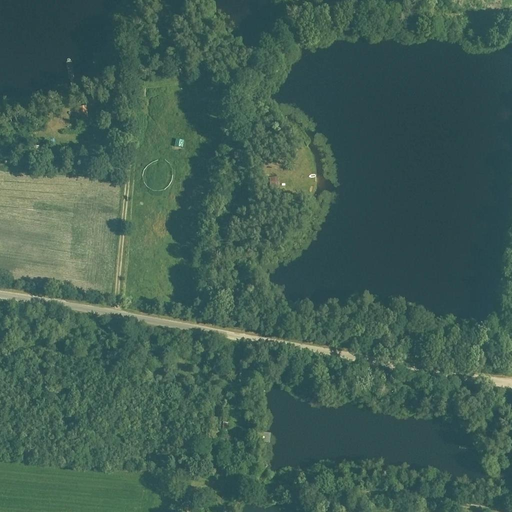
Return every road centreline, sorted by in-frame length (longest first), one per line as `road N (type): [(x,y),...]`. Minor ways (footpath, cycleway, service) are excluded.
road 1 (residential): [(511,386),(0,297)]
road 2 (track): [(120,318),(137,107)]
